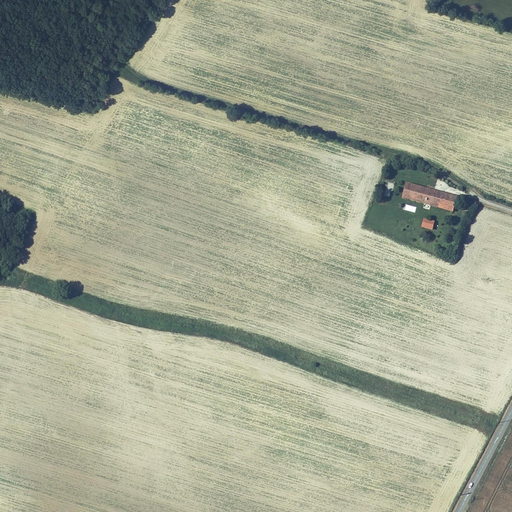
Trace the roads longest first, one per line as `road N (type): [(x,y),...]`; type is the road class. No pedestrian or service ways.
road 1 (track): [(124,66),(176,90),(442,166),(484,201)]
road 2 (track): [(2,249),(124,66)]
